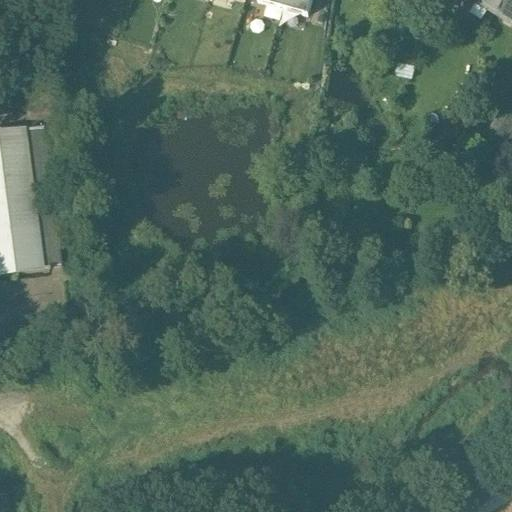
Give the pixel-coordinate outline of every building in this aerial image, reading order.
[(286,0),(260,0),(259,5),(283,12),(286,0)] [(312,0),(286,0),(283,12),(307,19),(312,0)] [(437,0),(437,1),(451,10),(457,0),(437,0)] [(511,0),(467,0),(511,28),(511,0)] [(511,134),(499,125),(495,137),(508,146),(511,134)] [(42,130),(0,135),(0,278),(40,273),(40,275),(46,274),(46,272),(59,270),(59,269),(57,269),(41,131),(42,131),(42,130)]
